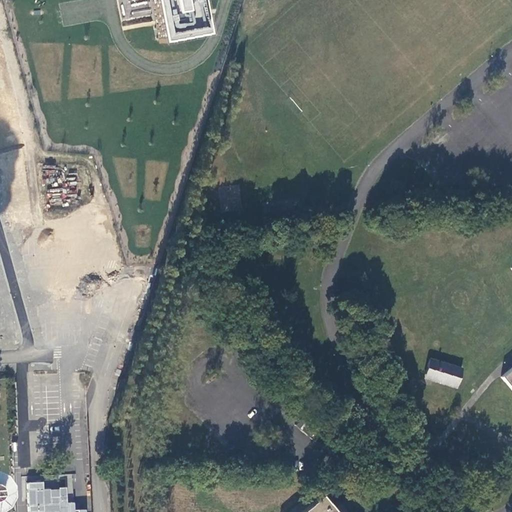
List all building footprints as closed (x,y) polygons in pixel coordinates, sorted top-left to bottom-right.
[(152,0),(161,41),(210,31),(204,0),(152,0)] [(109,141),(122,179),(136,174),(123,136),(109,141)] [(461,369),(428,359),(423,374),(431,376),(430,380),(455,387),(461,369)] [(511,366),(500,377),(511,390),(511,366)] [(87,511),(87,509),(75,509),(75,500),(73,500),(73,476),(66,476),(66,488),(44,488),(44,482),(28,482),(28,511),(87,511)] [(334,511),(321,496),(301,511),(334,511)]
